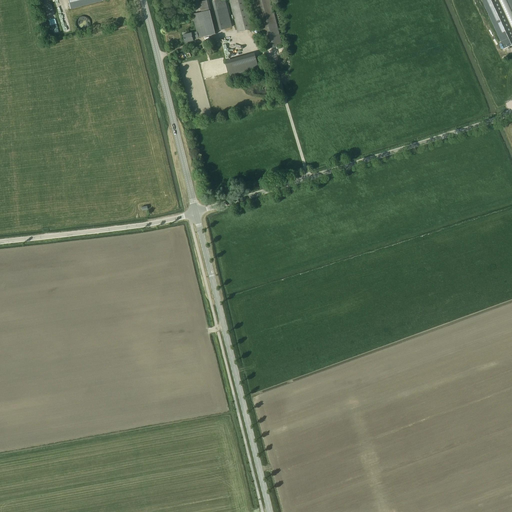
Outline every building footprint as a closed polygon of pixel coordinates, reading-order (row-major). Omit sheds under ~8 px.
[(102,1),(101,0),(67,0),(70,9),(102,1)] [(183,35),(185,42),(193,40),(193,39),(216,34),(210,10),(212,10),(209,0),(208,0),(199,2),(201,12),(192,14),(197,32),(191,33),(183,35)] [(214,0),(212,1),(214,10),(220,30),(232,27),(225,0),(214,0)] [(254,28),(247,0),(229,0),(237,32),(254,28)] [(282,45),(270,0),(253,0),(265,49),(282,45)] [(499,56),(475,0),(456,0),(453,1),(482,71),(510,58),(507,53),(499,56)] [(511,45),(511,25),(500,0),(481,0),(504,49),(511,45)] [(230,77),(258,69),(254,54),(226,62),(230,77)]
